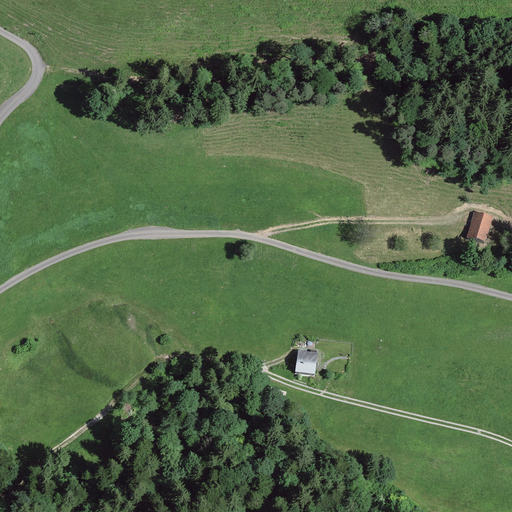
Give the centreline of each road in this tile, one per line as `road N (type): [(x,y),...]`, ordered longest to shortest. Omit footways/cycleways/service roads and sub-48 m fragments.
road 1 (track): [(0,490),(75,454),(132,386),(180,353),(229,359),(511,442)]
road 2 (track): [(0,290),(90,246),(168,230),(254,234),(424,284),(511,295)]
road 3 (track): [(0,30),(38,63),(35,80),(0,118)]
